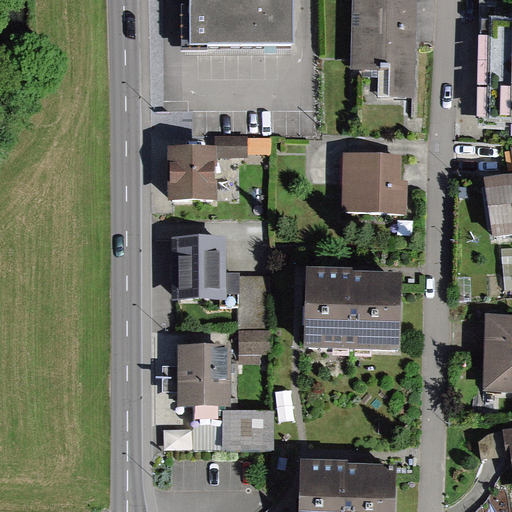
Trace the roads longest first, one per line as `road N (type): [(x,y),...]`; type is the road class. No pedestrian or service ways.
road 1 (residential): [(428,511),(446,0)]
road 2 (secondary): [(129,511),(122,0)]
